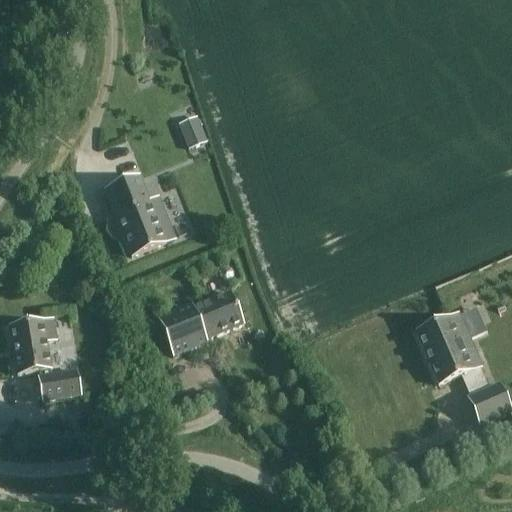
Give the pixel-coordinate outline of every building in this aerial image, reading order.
[(189,151),(206,144),(196,120),(179,127),(189,151)] [(148,205),(139,180),(104,194),(131,260),(175,243),(158,201),(148,205)] [(173,360),(206,347),(204,344),(242,328),(229,296),(191,312),(190,309),(157,322),(173,360)] [(415,336),(437,388),(481,369),(458,318),(415,336)] [(50,379),(49,373),(51,373),(46,345),(56,343),(52,323),(8,330),(16,378),(39,375),(39,381),(38,381),(42,406),(80,399),(75,374),(50,379)] [(479,430),(510,416),(498,388),(488,392),(469,400),(467,401),(479,430)] [(195,511),(193,501),(152,511),(195,511)]
